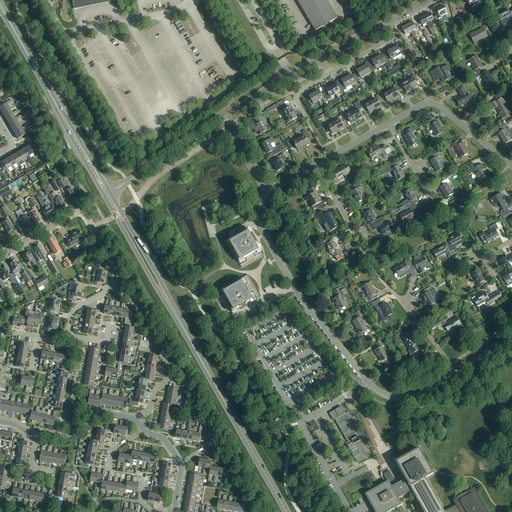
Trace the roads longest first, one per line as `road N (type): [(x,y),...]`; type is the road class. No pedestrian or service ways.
road 1 (unclassified): [(266,192),(258,222),(297,293),(368,383)]
road 2 (primary): [(286,511),(190,342)]
road 3 (residential): [(0,258),(82,212),(116,269),(115,288)]
road 4 (primary): [(103,195),(190,342)]
road 5 (primary): [(190,342),(111,194)]
road 6 (residential): [(511,166),(435,104),(389,123)]
